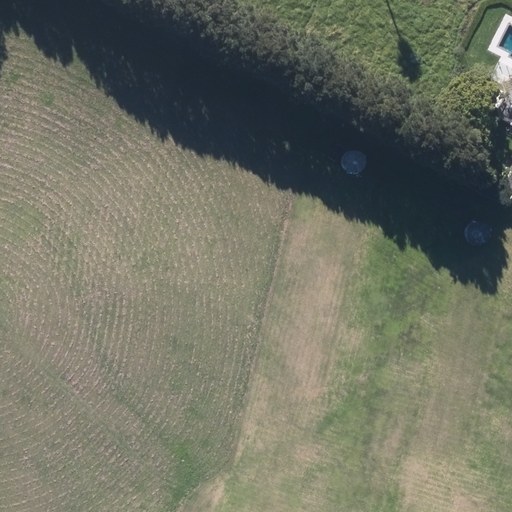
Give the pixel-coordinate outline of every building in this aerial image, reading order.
[(343,172),(345,173),(348,175),(350,176),(353,176),(356,176),(358,175),(361,174),(363,173),(365,171),(366,169),(368,167),(369,165),(369,162),(369,159),(368,157),(367,154),(366,152),(364,150),(362,148),(360,147),(358,146),(355,146),(352,146),(350,146),(347,147),(345,149),(343,150),(341,152),(340,155),(339,157),(339,160),(339,162),(339,165),(340,167),(342,170),(343,172)] [(300,511),(395,511),(468,205),(378,184),(300,511)] [(474,249),(477,250),(479,250),(482,250),(485,250),(488,249),(490,247),(492,245),(494,243),(495,241),(496,238),(496,235),(496,233),(496,230),(495,227),(493,225),(491,223),(489,221),(487,220),(484,219),(481,219),(479,219),(476,219),(473,220),(471,222),(469,223),(467,226),(466,228),(465,231),(465,233),(465,236),(465,239),(466,241),(468,244),(470,246),(472,248),(474,249)] [(511,511),(511,265),(453,511),(511,511)] [(127,511),(101,502),(97,511),(127,511)]
